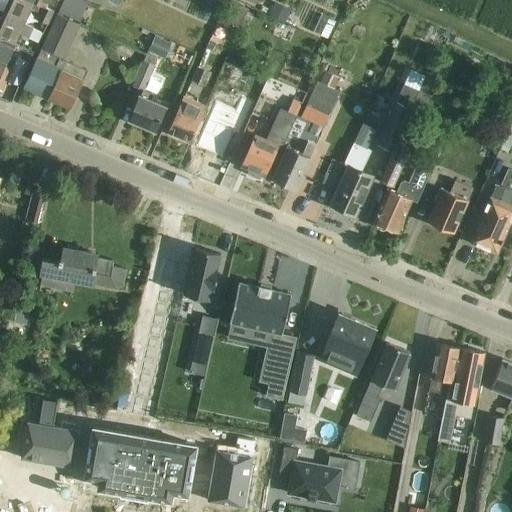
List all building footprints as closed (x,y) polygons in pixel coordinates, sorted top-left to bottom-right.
[(45,7),(46,6),(34,1),(34,0),(33,0),(0,0),(0,11),(24,22),(31,7),(39,11),(36,19),(48,24),(54,11),(45,7)] [(86,0),(62,0),(58,11),(79,21),(89,1),(86,0)] [(249,0),(247,10),(262,14),(266,0),(249,0)] [(0,11),(0,36),(14,42),(19,33),(28,37),(28,38),(38,43),(43,33),(23,24),(24,22),(0,11)] [(79,24),(57,14),(37,57),(36,57),(23,86),(36,93),(70,108),(87,70),(63,58),(79,24)] [(157,20),(152,36),(165,40),(169,24),(157,20)] [(0,36),(0,62),(25,73),(29,63),(16,57),(15,59),(9,56),(15,43),(14,43),(14,42),(0,36)] [(86,54),(81,67),(99,74),(104,61),(86,54)] [(130,119),(154,130),(165,105),(151,99),(154,92),(144,88),(155,63),(143,58),(131,84),(143,89),(130,119)] [(19,85),(25,73),(0,62),(0,87),(2,83),(0,81),(0,75),(1,73),(8,76),(7,79),(19,85)] [(198,69),(192,82),(205,88),(211,75),(198,69)] [(328,114),(343,80),(320,69),(305,103),(328,114)] [(395,101),(377,142),(393,149),(397,139),(411,108),(419,90),(403,83),(395,101)] [(235,110),(216,101),(196,145),(222,156),(234,130),(239,132),(253,100),(242,95),(235,110)] [(205,105),(184,96),(168,132),(189,141),(205,105)] [(255,134),(241,165),(249,169),(247,173),(259,178),(261,175),(264,176),(278,146),(281,148),(296,115),(302,102),(293,98),(287,111),(280,108),(266,139),(255,134)] [(393,149),(379,178),(393,184),(411,145),(397,139),(393,149)] [(348,166),(331,203),(355,214),(373,175),(361,170),(370,149),(352,141),(342,164),(348,166)] [(286,146),(271,179),(295,190),(296,189),(295,189),(310,157),(315,146),(307,142),(302,154),(286,146)] [(388,188),(373,221),(376,223),(377,226),(382,229),(386,227),(397,232),(411,199),(417,202),(428,178),(427,178),(429,174),(427,170),(419,166),(415,168),(413,171),(409,181),(405,179),(401,182),(397,192),(388,188)] [(500,186),(495,185),(471,240),(497,252),(511,217),(511,205),(509,205),(511,198),(511,169),(508,168),(500,186)] [(436,202),(427,221),(453,232),(473,187),(454,179),(449,192),(439,187),(433,200),(436,202)] [(54,182),(51,206),(66,207),(68,183),(54,182)] [(40,221),(48,193),(34,189),(27,217),(40,221)] [(44,258),(39,283),(73,290),(75,280),(116,289),(123,284),(125,269),(112,266),(113,260),(97,257),(98,254),(75,249),(76,246),(67,244),(66,247),(62,247),(59,261),(44,258)] [(195,247),(185,294),(210,299),(213,288),(214,288),(218,269),(217,269),(221,253),(195,247)] [(167,261),(164,272),(186,277),(189,266),(167,261)] [(164,272),(162,284),(183,289),(186,277),(164,272)] [(238,282),(229,321),(282,333),(291,294),(270,289),(271,288),(260,285),(259,287),(238,282)] [(162,284),(159,296),(180,301),(183,289),(162,284)] [(159,296),(156,308),(178,312),(180,301),(159,296)] [(156,308),(154,319),(175,324),(178,312),(156,308)] [(320,358),(356,373),(362,359),(375,329),(338,313),(325,344),(326,344),(320,358)] [(202,315),(196,344),(211,347),(218,318),(202,315)] [(154,319),(151,331),(172,336),(175,324),(154,319)] [(151,331),(148,343),(170,348),(172,336),(151,331)] [(386,342),(356,415),(371,421),(380,398),(377,397),(382,384),(395,389),(410,352),(386,342)] [(430,390),(429,395),(446,398),(446,397),(450,384),(454,385),(461,347),(438,342),(430,390)] [(148,343),(146,354),(167,359),(170,348),(148,343)] [(441,429),(438,441),(451,443),(453,431),(456,415),(458,404),(474,407),(478,385),(484,351),(461,347),(454,385),(450,384),(446,397),(446,398),(443,413),(441,429)] [(268,383),(265,395),(282,399),(293,352),(276,349),(268,383)] [(298,351),(290,390),(306,393),(314,354),(298,351)] [(146,354),(143,366),(164,371),(167,359),(146,354)] [(511,362),(502,358),(490,389),(511,397),(507,408),(511,409),(511,362)] [(143,366),(140,378),(162,383),(164,371),(143,366)] [(140,378),(137,390),(159,395),(162,383),(140,378)] [(137,390),(135,401),(156,406),(159,395),(137,390)] [(14,392),(12,402),(21,404),(23,394),(14,392)] [(28,421),(21,457),(47,462),(53,426),(57,401),(43,398),(39,423),(28,421)] [(135,401),(132,413),(153,418),(156,406),(135,401)] [(78,404),(76,415),(112,421),(114,411),(104,409),(78,404)] [(412,411),(400,406),(390,429),(407,436),(412,411)] [(284,413),(279,438),(304,443),(306,429),(295,427),(297,415),(284,413)] [(128,414),(126,423),(218,439),(220,429),(153,418),(132,414),(128,414)] [(488,415),(484,441),(499,443),(503,417),(488,415)] [(53,426),(47,462),(72,466),(79,430),(53,426)] [(93,427),(84,476),(99,479),(98,487),(122,491),(122,493),(147,497),(147,496),(171,500),(173,491),(188,494),(196,444),(93,427)] [(217,448),(212,474),(248,480),(253,455),(252,455),(255,439),(237,436),(234,451),(217,448)] [(284,446),(279,472),(291,474),(288,493),(307,496),(306,498),(307,498),(308,496),(315,497),(314,499),(316,499),(316,498),(335,501),(338,487),(355,490),(360,461),(329,455),(327,466),(295,460),(298,448),(284,446)] [(212,474),(208,500),(244,506),(248,480),(212,474)]
